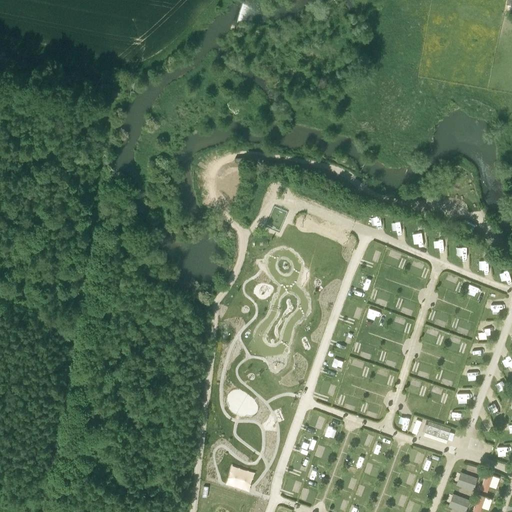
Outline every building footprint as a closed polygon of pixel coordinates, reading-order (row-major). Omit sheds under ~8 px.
[(391,261),(400,263),(403,253),(393,251),(391,261)] [(470,294),(478,296),(480,286),(472,284),(470,294)] [(367,317),(375,320),(378,310),(370,308),(367,317)] [(441,317),(440,326),(448,327),(449,318),(441,317)] [(432,329),(429,337),(438,340),(441,331),(432,329)] [(362,346),(361,354),(370,356),(371,347),(362,346)] [(476,356),(486,357),(486,347),(476,347),(476,356)] [(354,369),(362,371),(364,362),(356,360),(354,369)] [(384,369),(381,377),(390,381),(393,372),(384,369)] [(500,390),(508,385),(504,378),(496,382),(500,390)] [(458,402),(468,402),(469,392),(458,391),(458,402)] [(450,404),(452,393),(443,392),(441,403),(450,404)] [(340,406),(348,408),(350,399),(342,397),(340,406)] [(449,442),(453,431),(427,422),(423,434),(449,442)] [(328,423),(326,432),(335,434),(337,425),(328,423)] [(362,440),(371,444),(375,434),(366,431),(362,440)] [(383,452),(385,444),(376,441),(374,448),(383,452)] [(423,467),(433,470),(436,460),(427,457),(423,467)] [(376,476),(380,466),(370,462),(366,472),(376,476)] [(406,470),(403,477),(411,481),(414,474),(406,470)] [(461,470),(457,482),(474,488),(479,476),(461,470)] [(487,471),(481,488),(488,490),(490,484),(496,486),(500,476),(487,471)] [(426,488),(429,478),(420,475),(416,485),(426,488)] [(343,487),(352,491),(356,481),(346,478),(343,487)] [(286,492),(295,496),(298,489),(290,485),(286,492)] [(305,490),(302,497),(309,500),(312,493),(305,490)] [(454,492),(449,504),(466,511),(471,499),(454,492)] [(473,509),(479,511),(480,511),(483,505),(489,508),(493,498),(480,493),(473,509)] [(393,504),(402,507),(405,500),(396,496),(393,504)] [(336,508),(345,511),(348,503),(339,500),(336,508)] [(407,510),(410,511),(416,511),(419,507),(410,503),(407,510)]
